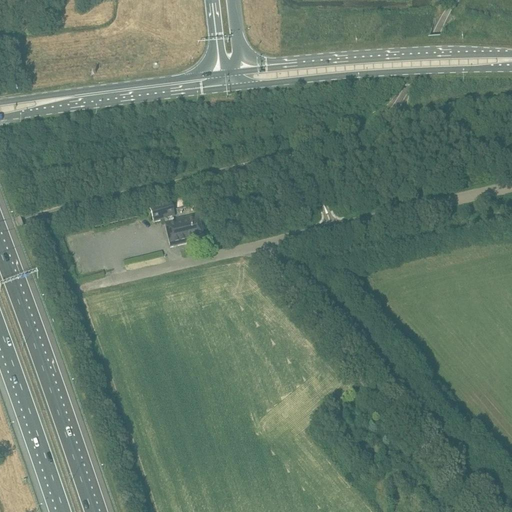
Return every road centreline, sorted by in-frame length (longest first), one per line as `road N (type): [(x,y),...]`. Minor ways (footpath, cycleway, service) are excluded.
road 1 (unclassified): [(483,511),(256,245)]
road 2 (motorway): [(91,511),(0,252)]
road 3 (primary): [(243,77),(267,82),(511,61)]
road 4 (primary): [(511,61),(372,59),(243,77)]
road 5 (unclassified): [(256,245),(511,184)]
road 6 (motorway): [(0,330),(63,511)]
road 7 (unclassified): [(85,284),(256,245)]
road 8 (primary): [(60,99),(222,80)]
